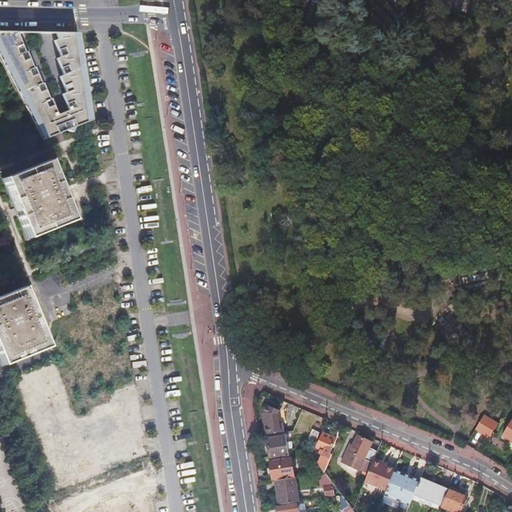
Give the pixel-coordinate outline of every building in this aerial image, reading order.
[(0,30),(0,54),(43,139),(92,119),(79,32),(56,32),(59,38),(54,39),(61,56),(56,58),(64,74),(59,76),(66,92),(62,93),(68,110),(58,114),(17,31),(0,30)] [(29,247),(78,230),(54,161),(5,177),(29,247)] [(51,359),(29,288),(0,297),(0,366),(2,374),(51,359)] [(263,413),(267,436),(284,434),(283,425),(280,425),(278,415),(280,411),(267,405),(263,413)] [(483,415),(476,431),(492,438),(499,423),(483,415)] [(308,442),(315,445),(320,433),(313,430),(308,442)] [(318,465),(325,474),(331,458),(333,455),(331,454),(337,439),(323,433),(317,449),(324,452),(320,462),(317,464),(318,465)] [(271,460),(289,457),(286,437),(267,439),(271,460)] [(361,477),(366,480),(373,465),(374,461),(375,459),(378,452),(370,449),(372,443),(358,437),(353,446),(350,445),(342,463),(359,471),(360,470),(363,472),(361,477)] [(271,462),(274,481),(276,481),(295,478),(295,477),(293,470),(292,459),(271,462)] [(387,464),(375,459),(374,461),(375,462),(374,464),(386,468),(386,467),(387,464)] [(365,482),(387,491),(396,470),(386,467),(386,468),(374,464),(375,462),(374,461),(373,465),(366,480),(365,482)] [(385,496),(409,507),(415,493),(420,481),(396,470),(387,491),(385,496)] [(276,481),(280,506),(300,503),(296,478),(295,478),(276,481)] [(415,493),(442,505),(448,490),(422,478),(420,481),(415,493)] [(326,496),(334,495),(333,487),(325,488),(326,496)] [(442,505),(441,507),(451,511),(460,511),(468,496),(449,488),(448,490),(442,505)] [(80,511),(142,511),(135,492),(80,511)] [(342,511),(354,511),(353,511),(348,504),(342,497),(339,497),(342,511)]
